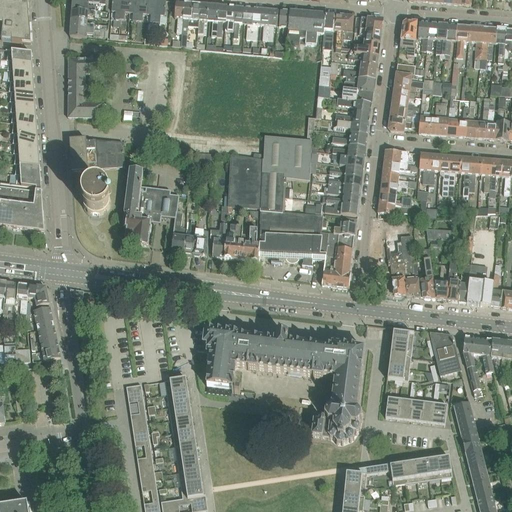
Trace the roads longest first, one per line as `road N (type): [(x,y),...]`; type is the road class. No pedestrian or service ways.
road 1 (tertiary): [(356,309),(61,273)]
road 2 (residential): [(61,273),(43,0)]
road 3 (unknown): [(51,124),(119,124),(122,50),(0,42)]
road 4 (residential): [(376,142),(356,309)]
road 5 (residential): [(86,433),(61,273)]
road 6 (tertiary): [(511,327),(356,309)]
road 7 (residential): [(394,12),(252,0)]
road 8 (residential): [(511,153),(376,142)]
road 9 (residential): [(394,12),(376,142)]
